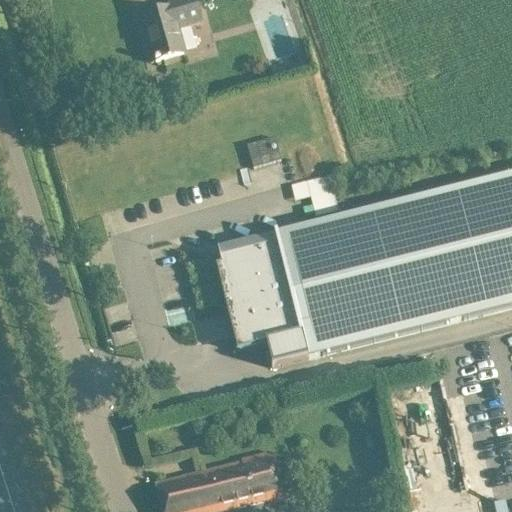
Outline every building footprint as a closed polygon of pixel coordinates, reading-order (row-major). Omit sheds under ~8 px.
[(161,62),(161,61),(184,55),(176,29),(201,22),(195,0),(184,0),(168,4),(170,11),(143,18),(151,46),(146,48),(151,64),(156,63),(156,64),(161,62)] [(312,198),(316,217),(339,212),(331,176),(316,179),(310,151),(286,156),(297,201),(312,198)] [(238,353),(249,351),(266,347),(272,370),(309,361),(309,360),(511,308),(511,177),(218,252),(222,267),(217,269),(238,353)] [(137,406),(129,408),(131,416),(139,414),(137,406)] [(161,511),(221,511),(283,496),(272,454),(242,462),(242,464),(155,486),(161,511)]
